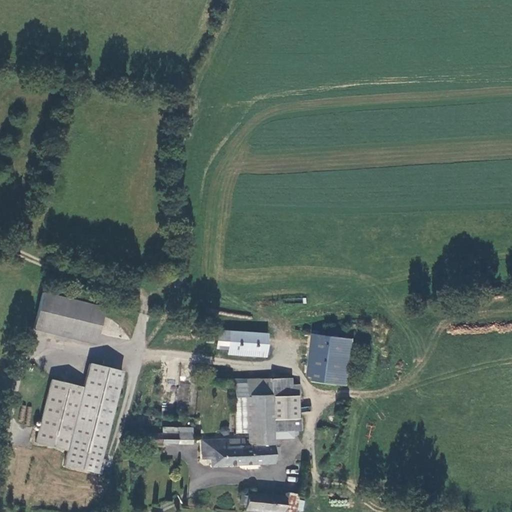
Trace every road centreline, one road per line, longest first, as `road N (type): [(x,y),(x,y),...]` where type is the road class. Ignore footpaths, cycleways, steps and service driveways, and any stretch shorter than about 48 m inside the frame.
road 1 (track): [(130,511),(124,444),(143,301),(137,291),(0,248)]
road 2 (unknown): [(137,358),(106,342),(31,354),(0,485)]
